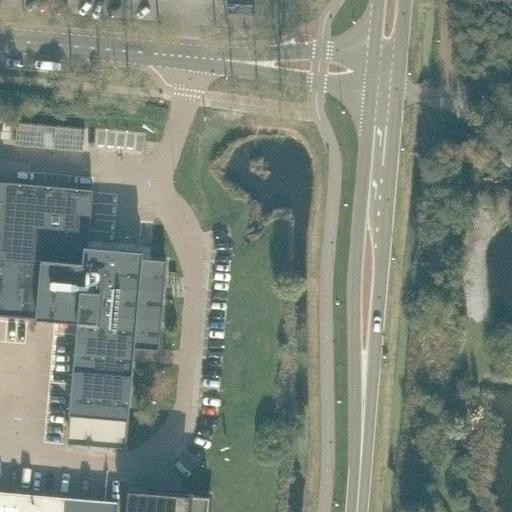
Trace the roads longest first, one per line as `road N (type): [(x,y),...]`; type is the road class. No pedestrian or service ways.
road 1 (tertiary): [(374,73),(356,273),(362,431)]
road 2 (tertiary): [(362,431),(399,89)]
road 3 (tertiary): [(224,58),(0,38)]
road 4 (tertiary): [(374,73),(350,52),(321,49),(224,58)]
road 5 (tertiary): [(224,58),(346,84),(374,73)]
